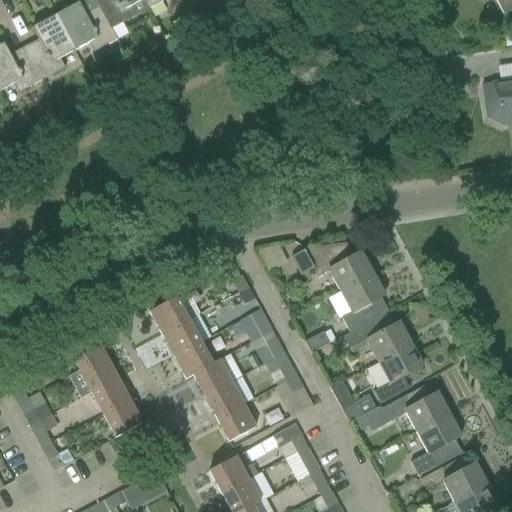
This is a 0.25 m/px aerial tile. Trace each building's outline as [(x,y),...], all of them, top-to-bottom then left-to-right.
[(88,44),(93,53),(116,41),(94,0),(93,0),(98,8),(84,16),(77,4),(55,16),(74,52),(88,44)] [(94,0),(116,41),(117,41),(111,30),(148,10),(142,0),(94,0)] [(142,0),(148,10),(166,0),(142,0)] [(511,0),(494,0),(502,15),(511,9),(511,0)] [(24,48),(42,81),(64,69),(59,60),(74,52),(55,16),(31,29),(38,41),(24,48)] [(184,31),(191,44),(207,36),(200,23),(184,31)] [(511,35),(503,37),(505,48),(511,47),(511,35)] [(183,43),(170,50),(172,54),(185,47),(183,43)] [(0,91),(14,84),(19,94),(42,81),(24,48),(9,56),(3,45),(0,46),(0,91)] [(511,82),(491,86),(492,96),(483,98),(487,117),(501,123),(501,127),(511,124),(511,82)] [(58,103),(64,113),(84,102),(78,92),(58,103)] [(54,105),(40,113),(46,122),(59,114),(54,105)] [(326,271),(338,293),(372,275),(360,253),(352,258),(346,245),(303,250),(304,251),(291,258),(301,276),(302,276),(305,282),(326,271)] [(231,282),(238,295),(248,290),(241,277),(240,278),(232,263),(218,269),(227,285),(231,282)] [(372,275),(338,293),(350,315),(384,297),(372,275)] [(238,295),(244,306),(254,301),(248,290),(238,295)] [(160,336),(187,321),(175,299),(148,313),(160,336)] [(239,322),(253,348),(273,337),(265,321),(259,311),(239,322)] [(367,346),(376,364),(410,345),(398,324),(392,327),(385,315),(343,338),(349,350),(352,355),(358,351),(367,346)] [(173,358),(199,344),(187,321),(160,336),(173,358)] [(144,369),(169,357),(157,334),(133,346),(144,369)] [(316,337),(304,344),(310,355),(322,348),(328,345),(322,334),(316,337)] [(66,349),(79,372),(105,358),(93,335),(66,349)] [(253,348),(262,366),(283,355),(278,345),(273,337),(253,348)] [(199,344),(173,358),(185,381),(192,377),(211,367),(199,344)] [(373,393),(380,405),(408,389),(402,378),(422,367),(410,345),(376,364),(388,384),(373,393)] [(239,352),(231,356),(233,361),(241,356),(239,352)] [(68,378),(81,400),(90,394),(117,380),(105,358),(79,372),(68,378)] [(204,399),(231,384),(219,362),(211,367),(192,377),(204,399)] [(289,366),(279,371),(286,383),(296,378),(289,366)] [(296,378),(286,383),(292,396),(302,390),(296,378)] [(90,394),(102,416),(129,402),(117,380),(90,394)] [(216,421),(243,406),(233,388),(231,384),(204,399),(216,421)] [(403,412),(415,434),(448,416),(436,394),(430,398),(424,387),(382,409),(374,410),(363,417),(370,430),(403,412)] [(10,394),(17,406),(27,400),(20,388),(10,394)] [(17,406),(29,428),(50,416),(38,393),(27,400),(17,406)] [(341,411),(348,425),(363,417),(374,410),(367,397),(341,411)] [(102,416),(115,439),(141,425),(129,402),(102,416)] [(228,443),(255,428),(243,406),(216,421),(228,443)] [(29,428),(41,450),(51,444),(44,432),(56,426),(50,416),(29,428)] [(411,463),(418,477),(461,454),(454,441),(460,437),(448,416),(415,434),(426,454),(411,463)] [(294,426),(271,438),(277,450),(290,443),(296,454),(306,449),(294,426)] [(51,444),(41,450),(53,472),(63,467),(58,457),(57,456),(51,444)] [(302,465),(290,472),(296,483),(298,482),(318,471),(306,449),(296,454),(302,465)] [(208,472),(220,495),(256,476),(251,466),(242,471),(235,458),(208,472)] [(441,482),(453,504),(486,487),(474,465),(447,479),(442,468),(424,478),(420,480),(426,490),(441,482)] [(314,487),(320,498),(330,493),(318,471),(298,482),(303,493),(314,487)] [(229,511),(241,511),(259,503),(247,480),(220,495),(229,511)] [(119,494),(124,503),(136,497),(131,487),(119,494)] [(492,511),(498,508),(486,487),(453,504),(457,511),(492,511)] [(320,498),(327,510),(336,505),(330,493),(320,498)] [(107,500),(112,510),(124,503),(119,494),(107,500)]
